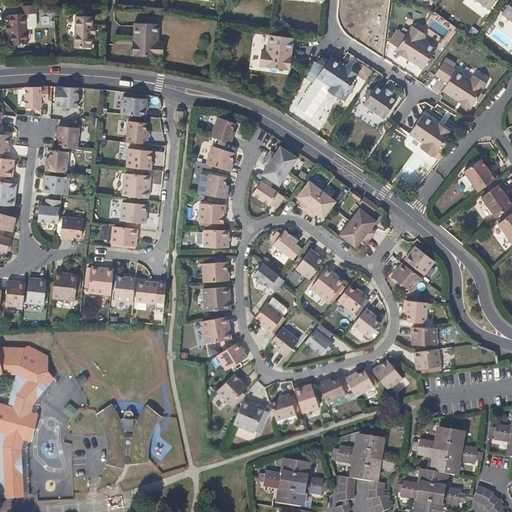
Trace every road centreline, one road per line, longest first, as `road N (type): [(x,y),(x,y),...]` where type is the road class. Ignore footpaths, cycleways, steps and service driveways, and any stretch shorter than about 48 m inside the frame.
road 1 (residential): [(250,226),(239,272),(243,330),(272,373),(345,364),(384,345),(393,310),(370,265)]
road 2 (unclassified): [(172,86),(267,117),(409,215)]
road 3 (residential): [(172,86),(164,232),(151,259)]
road 4 (unclassified): [(0,76),(82,74),(172,86)]
road 5 (unclassified): [(435,236),(453,266),(463,321),(511,343)]
road 6 (residential): [(332,0),(332,34),(420,93)]
road 7 (residential): [(370,265),(296,220),(250,226)]
road 8 (residential): [(25,256),(33,129)]
road 9 (unclassified): [(511,333),(486,309),(472,268),(435,236)]
road 10 (residential): [(409,215),(485,121)]
